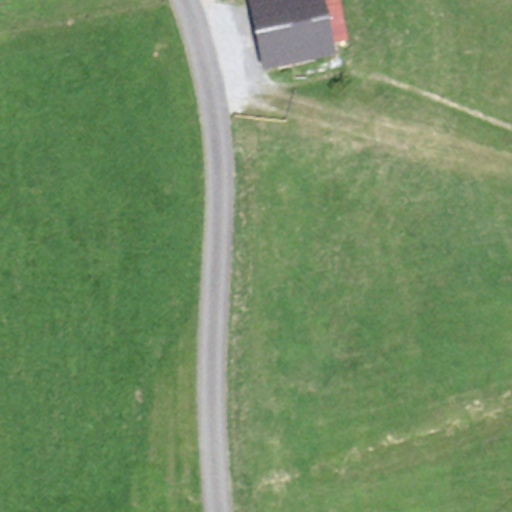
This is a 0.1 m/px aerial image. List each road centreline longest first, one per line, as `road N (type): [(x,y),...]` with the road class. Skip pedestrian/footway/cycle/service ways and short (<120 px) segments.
road 1 (track): [(166,0),(210,105),(213,511)]
road 2 (track): [(511,134),(346,74),(210,105)]
